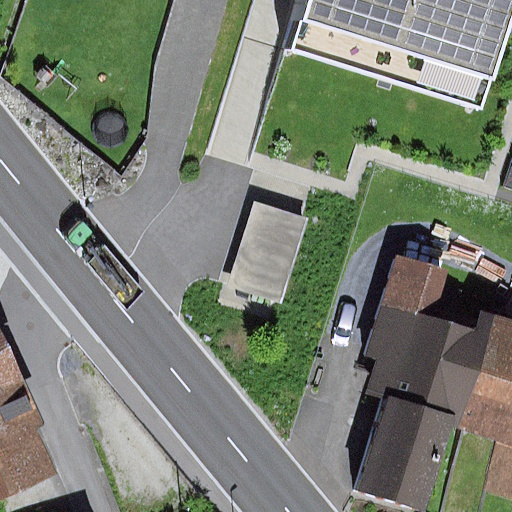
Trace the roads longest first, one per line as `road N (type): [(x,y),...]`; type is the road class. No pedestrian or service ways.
road 1 (primary): [(67,244),(283,511)]
road 2 (residential): [(94,511),(45,418),(23,301),(67,244)]
